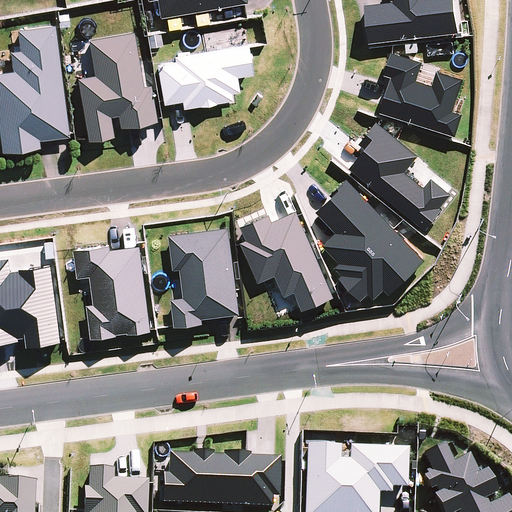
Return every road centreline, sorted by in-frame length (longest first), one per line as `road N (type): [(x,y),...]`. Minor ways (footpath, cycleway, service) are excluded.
road 1 (residential): [(0,202),(217,175),(261,153),(290,125),(308,85),(318,40),(311,0)]
road 2 (residential): [(334,365),(0,408)]
road 3 (residential): [(511,390),(334,365)]
road 4 (residential): [(334,365),(501,305)]
